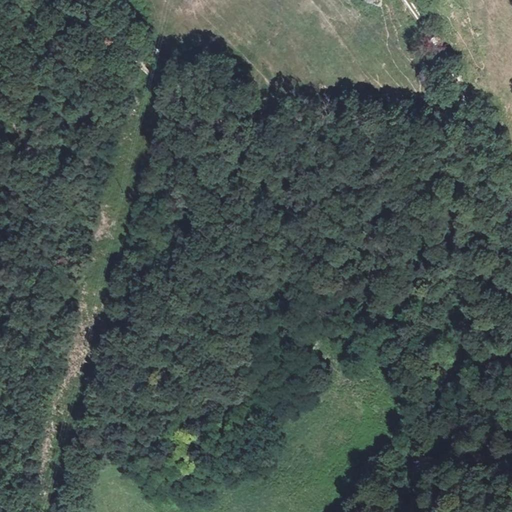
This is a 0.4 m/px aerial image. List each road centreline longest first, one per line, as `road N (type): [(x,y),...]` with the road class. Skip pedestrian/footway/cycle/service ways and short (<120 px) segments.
road 1 (track): [(511,209),(403,145),(275,129),(171,88),(99,21),(69,27),(70,147),(53,155),(30,149),(0,102)]
road 2 (track): [(511,128),(405,0)]
